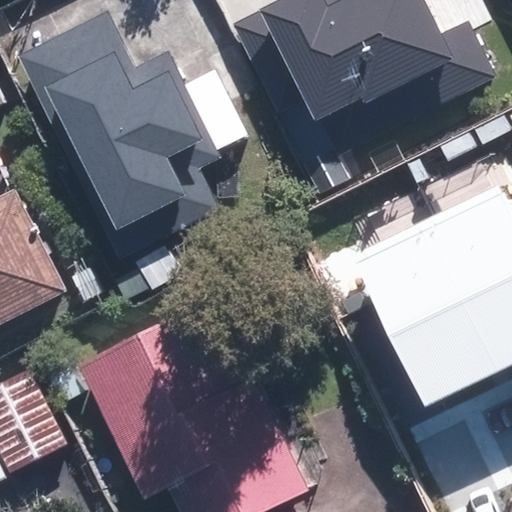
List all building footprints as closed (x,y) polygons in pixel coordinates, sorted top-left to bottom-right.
[(351,153),(506,76),(478,21),(459,31),(443,0),(356,0),(347,5),(344,0),(289,0),(242,24),(287,113),(322,95),(351,153)] [(120,13),(30,58),(128,257),(229,208),(209,168),(232,157),(179,49),(146,65),(120,13)] [(0,108),(13,102),(0,75),(0,108)] [(373,274),(415,363),(511,316),(511,155),(444,188),(465,230),(373,274)] [(0,330),(78,290),(25,188),(0,200),(0,330)] [(328,487),(226,284),(83,355),(153,494),(171,485),(184,511),(302,511),(298,503),(328,487)] [(38,365),(0,383),(0,484),(78,447),(38,365)]
